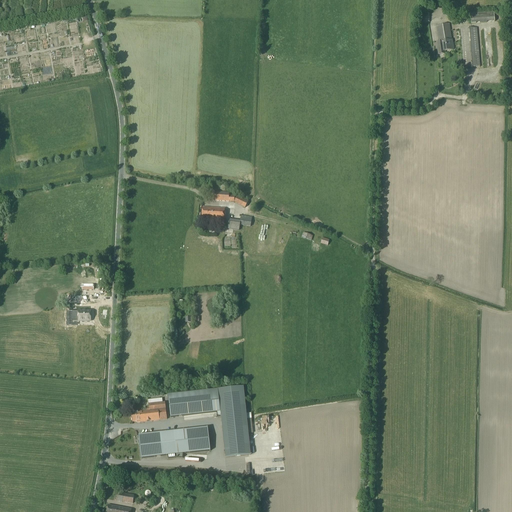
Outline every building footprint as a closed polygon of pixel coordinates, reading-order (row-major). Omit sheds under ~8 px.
[(494,12),(470,14),(470,24),(495,22),(494,12)] [(67,20),(69,27),(75,25),(73,18),(67,20)] [(436,26),(438,42),(437,42),(438,46),(437,46),(439,55),(444,54),(444,52),(453,51),(449,24),(436,26)] [(477,28),(460,30),(464,69),(480,67),(477,28)] [(71,36),(69,36),(69,37),(78,39),(79,35),(75,34),(76,30),(72,29),(71,36)] [(71,52),(75,76),(100,72),(99,63),(96,64),(95,56),(77,59),(76,51),(71,52)] [(209,202),(234,203),(235,196),(229,195),(229,193),(210,192),(209,202)] [(245,209),(249,201),(238,195),(234,204),(245,209)] [(202,208),(201,221),(225,222),(225,209),(202,208)] [(241,217),(240,226),(250,228),(251,219),(241,217)] [(239,231),(240,222),(228,220),(227,229),(239,231)] [(322,238),(320,244),(327,247),(329,240),(322,238)] [(86,311),(83,311),(78,311),(78,312),(72,312),(72,321),(78,321),(78,322),(91,321),(91,311),(86,311)] [(244,388),(168,396),(171,418),(216,413),(216,419),(222,419),(226,458),(251,455),(244,388)] [(136,423),(167,420),(165,403),(149,405),(149,409),(147,409),(147,411),(131,413),(132,422),(136,422),(136,423)] [(138,436),(141,459),(168,456),(168,459),(178,458),(182,458),(183,454),(210,451),(208,428),(138,436)] [(118,502),(133,504),(134,496),(119,494),(118,502)]
